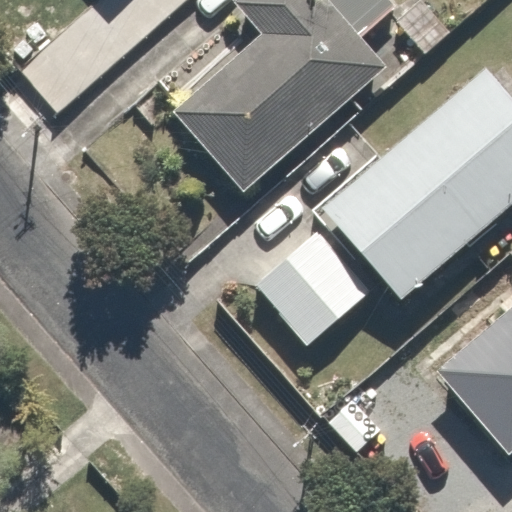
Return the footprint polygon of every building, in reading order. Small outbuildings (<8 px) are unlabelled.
[(390,72),(331,0),(244,0),(240,3),(268,38),(173,108),(249,203),(390,72)] [(458,32),(426,0),(417,0),(396,22),(432,58),(458,32)] [(511,220),(511,95),(492,70),(318,210),(405,304),(511,220)] [(377,296),(322,232),(261,285),(316,349),(377,296)] [(511,462),(511,461),(511,322),(440,372),(511,462)]
